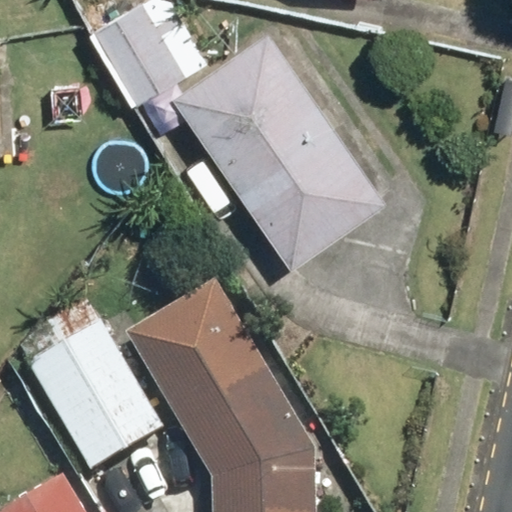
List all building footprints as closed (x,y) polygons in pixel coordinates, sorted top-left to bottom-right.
[(183,0),(154,0),(103,32),(148,106),(221,62),(183,0)] [(401,199),(281,27),(186,93),(306,265),(401,199)] [(330,511),(330,450),(229,279),(139,334),(224,478),(224,511),(330,511)] [(175,429),(97,299),(46,329),(29,349),(102,472),(175,429)] [(96,511),(73,474),(8,511),(96,511)] [(152,511),(133,478),(104,494),(114,511),(152,511)]
